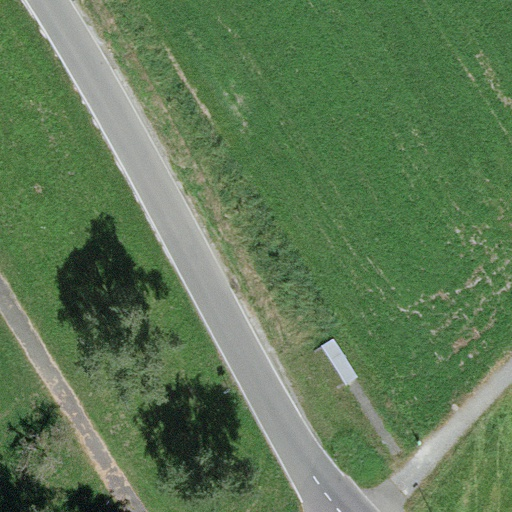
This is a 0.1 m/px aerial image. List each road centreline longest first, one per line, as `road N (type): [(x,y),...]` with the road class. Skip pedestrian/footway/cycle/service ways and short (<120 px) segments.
road 1 (unclassified): [(343,511),(283,432),(47,0)]
road 2 (residential): [(0,300),(131,511)]
road 3 (track): [(370,511),(511,379)]
